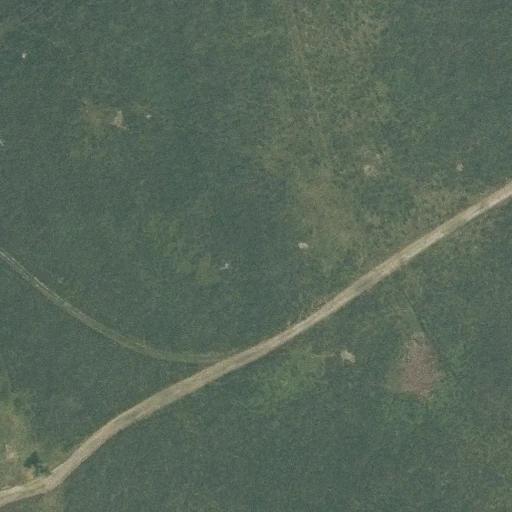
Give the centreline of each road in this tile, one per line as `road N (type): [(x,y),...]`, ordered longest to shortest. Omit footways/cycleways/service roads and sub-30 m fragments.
road 1 (track): [(511,187),(247,356)]
road 2 (track): [(247,356),(154,400),(65,466),(0,498)]
road 3 (track): [(0,252),(52,299),(128,347),(193,358),(247,356)]
